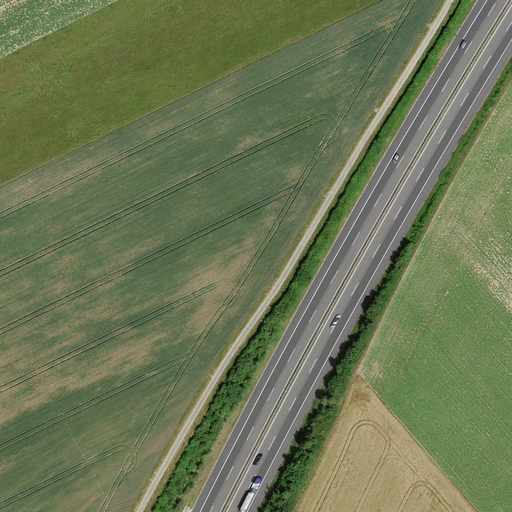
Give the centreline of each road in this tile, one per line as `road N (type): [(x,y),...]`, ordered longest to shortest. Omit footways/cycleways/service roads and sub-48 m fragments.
road 1 (track): [(140,511),(450,0)]
road 2 (motorway): [(497,0),(396,167),(210,511)]
road 3 (motorway): [(236,511),(511,21)]
